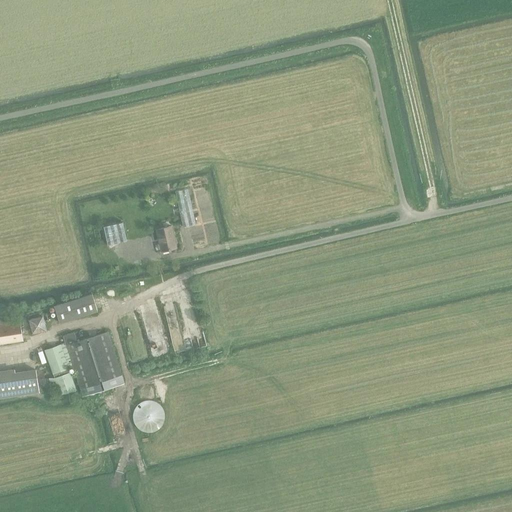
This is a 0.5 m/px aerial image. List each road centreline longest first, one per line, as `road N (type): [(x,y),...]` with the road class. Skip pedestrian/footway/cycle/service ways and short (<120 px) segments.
road 1 (unclassified): [(0,119),(347,40),(369,53),(409,219),(511,199)]
road 2 (track): [(389,0),(435,215)]
